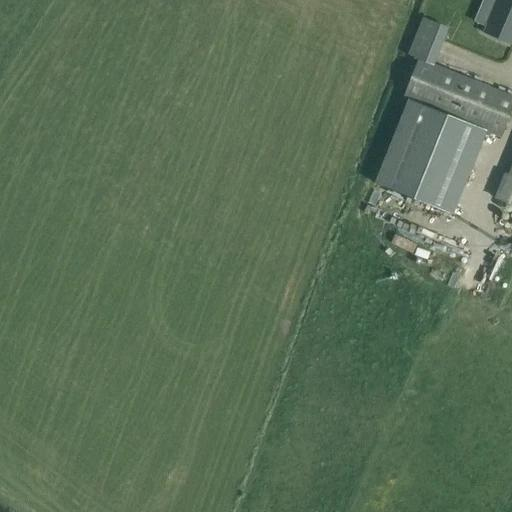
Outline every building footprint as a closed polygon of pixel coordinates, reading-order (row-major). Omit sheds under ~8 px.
[(511,45),(511,0),(498,0),(484,34),(511,45)] [(434,66),(447,30),(421,21),(408,56),(419,60),(434,66)] [(500,136),(511,107),(511,97),(434,66),(419,60),(404,100),(410,102),(485,130),(500,136)] [(451,214),(485,130),(410,102),(377,183),(451,214)] [(495,200),(511,206),(511,166),(509,175),(506,173),(495,200)]
